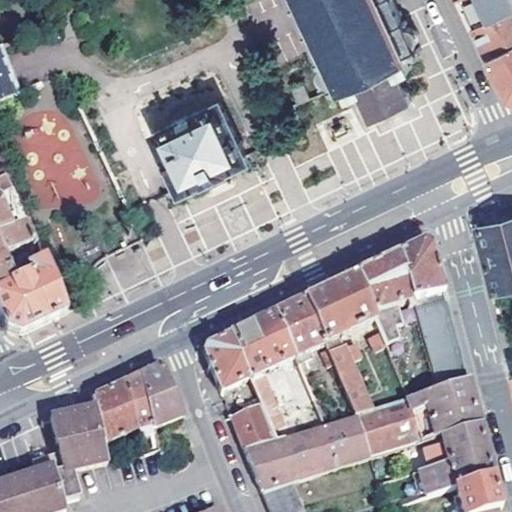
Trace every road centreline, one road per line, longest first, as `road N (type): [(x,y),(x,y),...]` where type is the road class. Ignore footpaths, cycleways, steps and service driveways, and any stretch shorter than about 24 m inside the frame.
road 1 (tertiary): [(439,183),(158,316)]
road 2 (residential): [(511,464),(439,183)]
road 3 (residential): [(158,316),(239,511)]
road 4 (tertiary): [(158,316),(8,395)]
road 5 (residential): [(442,0),(510,155)]
